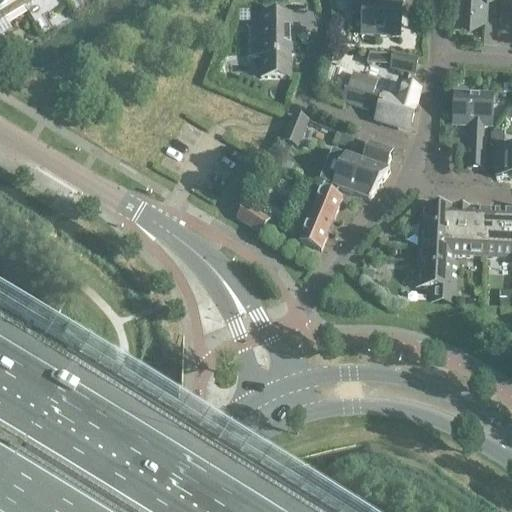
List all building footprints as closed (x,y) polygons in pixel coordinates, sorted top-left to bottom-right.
[(0,0),(0,24),(25,9),(19,0),(0,0)] [(19,0),(25,9),(39,0),(19,0)] [(88,0),(76,7),(80,14),(103,0),(88,0)] [(351,0),(351,15),(362,15),(360,35),(380,36),(380,38),(395,39),(395,37),(401,37),(402,8),(380,7),(377,7),(377,0),(351,0)] [(453,0),(453,12),(455,12),(455,17),(484,19),(485,0),(453,0)] [(240,13),(240,24),(250,24),(250,13),(240,13)] [(0,24),(0,35),(19,23),(14,16),(0,24)] [(261,80),(290,80),(290,50),(290,47),(292,47),(292,22),(292,17),(261,17),(261,31),(250,31),(250,59),(261,59),(261,80)] [(50,27),(42,32),(44,36),(53,31),(50,27)] [(409,75),(414,76),(416,68),(418,61),(394,55),(390,70),(409,75)] [(378,112),(375,122),(409,132),(412,121),(419,92),(406,87),(404,86),(399,103),(382,97),(382,99),(375,97),(375,94),(379,84),(353,76),(350,86),(348,86),(343,104),(368,111),(369,109),(371,110),(378,112)] [(475,171),(482,171),(484,141),(482,141),(483,128),(490,128),(492,128),(493,102),(474,101),(474,97),(459,96),(459,100),(453,100),(452,123),(472,124),(472,126),(472,141),(469,141),(469,144),(468,171),(475,171)] [(284,140),(283,144),(297,150),(308,123),(301,120),(294,117),(284,140)] [(490,137),(490,147),(503,148),(503,135),(493,135),(490,137)] [(324,184),(321,194),(335,200),(339,191),(369,203),(379,189),(389,175),(386,174),(393,155),(369,145),(367,150),(363,159),(362,164),(346,157),(334,188),(324,184)] [(511,153),(497,152),(496,172),(496,180),(511,181),(511,153)] [(318,252),(321,253),(342,203),(335,200),(321,194),(319,193),(319,195),(298,244),(318,252)] [(269,223),(245,208),(243,211),(237,221),(261,236),(265,229),(269,223)] [(420,256),(419,264),(452,265),(452,259),(483,260),(484,237),(477,237),(478,212),(473,212),(470,211),(470,210),(454,209),(454,210),(455,210),(453,251),(420,250),(420,256)] [(420,242),(420,250),(453,251),(455,210),(454,210),(422,209),(420,242)] [(487,212),(478,211),(478,212),(477,237),(484,237),(483,260),(511,261),(511,212),(497,212),(487,212)] [(419,270),(417,270),(416,290),(432,291),(432,299),(431,306),(455,307),(457,265),(452,265),(419,264),(419,267),(419,270)] [(500,292),(499,305),(511,306),(511,293),(500,292)]
